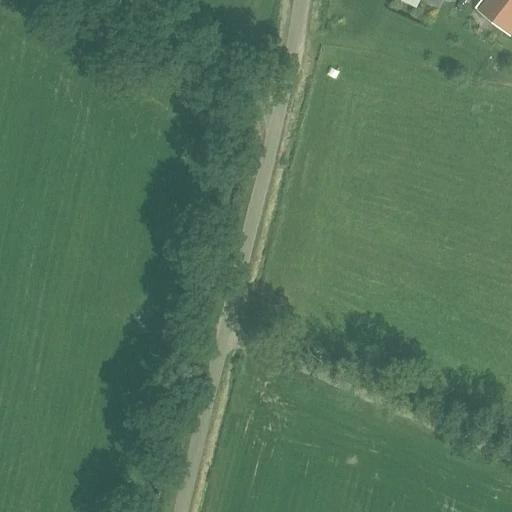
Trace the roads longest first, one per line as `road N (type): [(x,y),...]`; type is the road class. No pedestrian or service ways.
road 1 (unclassified): [(183,511),(281,105)]
road 2 (unclassified): [(281,105),(109,0)]
